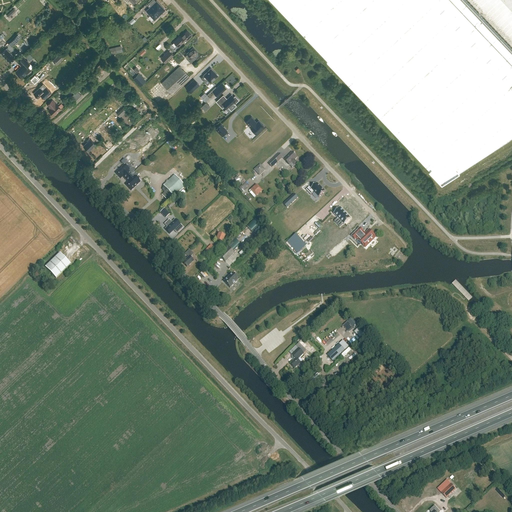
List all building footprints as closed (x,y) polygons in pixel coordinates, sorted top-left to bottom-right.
[(272,0),(443,180),(462,167),(495,145),(511,134),(511,48),(480,15),(465,0),(272,0)] [(156,1),(149,8),(146,11),(154,20),(165,10),(156,1)] [(7,16),(9,18),(16,11),(14,9),(7,16)] [(172,45),(174,47),(176,45),(178,47),(183,42),(184,43),(192,36),(187,30),(179,38),(178,37),(173,42),(174,42),(172,44),(172,45)] [(18,34),(9,43),(12,46),(20,37),(18,34)] [(8,51),(2,57),(7,62),(16,55),(11,49),(13,47),(10,44),(6,49),(8,51)] [(192,47),(186,53),(189,56),(186,59),(190,63),(195,58),(193,55),(197,52),(192,47)] [(166,64),(174,56),(168,50),(160,58),(166,64)] [(28,52),(24,56),(26,57),(25,58),(28,61),(32,57),(29,54),(30,53),(28,52)] [(60,53),(52,60),(56,65),(64,58),(60,53)] [(21,78),(30,69),(27,66),(29,64),(21,56),(17,61),(21,66),(15,71),(21,78)] [(189,76),(179,66),(161,83),(171,93),(189,76)] [(218,76),(211,68),(203,75),(204,76),(201,78),(203,81),(206,78),(210,83),(218,76)] [(40,79),(35,74),(30,80),(34,85),(40,79)] [(186,88),(190,93),(195,88),(190,83),(186,88)] [(38,97),(41,94),(44,98),(47,96),(51,92),(45,86),(42,90),(39,87),(34,93),(38,97)] [(72,96),(77,101),(82,96),(77,91),(72,96)] [(233,97),(231,95),(226,99),(222,95),(216,101),(220,106),(223,103),(227,108),(228,107),(231,110),(236,106),(234,104),(234,103),(235,103),(238,100),(235,96),(233,97)] [(47,104),(49,107),(50,108),(49,109),(54,114),(60,108),(55,103),(51,100),(47,104)] [(120,117),(126,111),(123,108),(117,113),(120,117)] [(264,126),(258,120),(256,122),(251,117),(246,122),(251,127),(250,128),(256,134),(264,126)] [(227,131),(221,124),(216,129),(222,136),(227,131)] [(87,141),(83,145),(88,150),(95,144),(89,138),(87,141)] [(292,152),(284,160),(289,165),(292,168),(292,169),(293,168),(294,166),(297,163),(294,160),(297,157),(295,155),(295,154),(294,154),(292,152)] [(279,154),(272,161),(268,164),(272,167),(275,164),(282,157),(279,154)] [(131,191),(140,183),(134,177),(128,172),(129,171),(124,165),(116,174),(121,179),(123,177),(128,183),(125,185),(131,191)] [(260,176),(266,171),(260,165),(254,170),(260,176)] [(174,175),(163,186),(161,190),(164,192),(161,195),(167,202),(173,197),(184,187),(174,175)] [(238,189),(240,192),(246,187),(247,186),(245,183),(238,189)] [(309,187),(306,190),(311,195),(314,192),(319,198),(325,192),(317,183),(311,189),(309,187)] [(252,191),(256,197),(262,192),(257,186),(252,191)] [(298,198),(294,194),(287,201),(290,205),(298,198)] [(340,208),(333,214),(344,225),(350,219),(340,208)] [(170,214),(164,209),(160,213),(166,219),(170,214)] [(254,219),(246,227),(252,233),(260,225),(254,219)] [(168,222),(165,225),(168,227),(165,230),(170,234),(174,230),(177,233),(183,228),(180,225),(175,220),(171,225),(168,222)] [(360,229),(359,230),(353,236),(352,237),(355,240),(357,239),(361,243),(365,248),(367,246),(375,238),(374,237),(374,236),(370,231),(366,235),(365,234),(360,229)] [(288,243),(298,254),(307,247),(296,235),(288,243)] [(227,246),(228,248),(232,252),(240,244),(234,238),(227,246)] [(325,244),(329,250),(336,246),(332,240),(325,244)] [(217,245),(214,248),(210,244),(205,250),(211,257),(220,249),(217,245)] [(225,262),(234,254),(232,252),(228,248),(219,256),(225,262)] [(185,253),(188,257),(182,262),(187,267),(193,261),(190,258),(193,254),(189,250),(185,253)] [(56,278),(70,264),(60,253),(45,267),(56,278)] [(238,280),(232,274),(224,282),(230,288),(238,280)] [(351,319),(348,322),(353,328),(357,325),(351,319)] [(361,337),(366,333),(360,328),(356,332),(361,337)] [(339,345),(327,356),(333,362),(345,351),(339,345)] [(293,361),(290,364),(295,369),(297,366),(299,368),(303,365),(301,363),(298,360),(303,354),(296,346),(289,352),(292,355),(294,357),(292,359),(293,361)] [(351,351),(349,348),(341,355),(344,357),(351,351)] [(446,499),(456,490),(451,484),(441,493),(446,499)]
